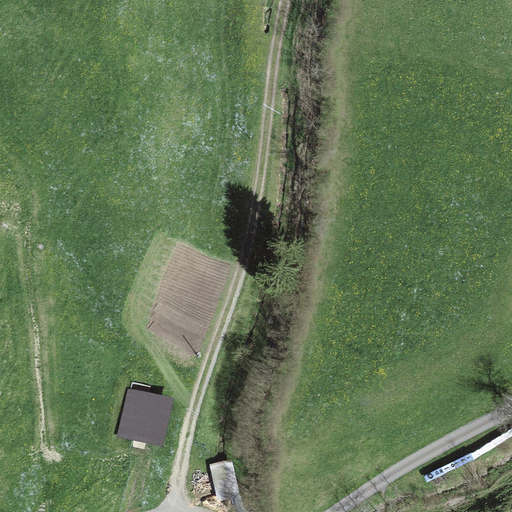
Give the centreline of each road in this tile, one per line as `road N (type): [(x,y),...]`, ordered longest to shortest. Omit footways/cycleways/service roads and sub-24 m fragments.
road 1 (track): [(173,511),(198,382),(247,243),(285,0)]
road 2 (track): [(333,511),(413,457),(511,405)]
